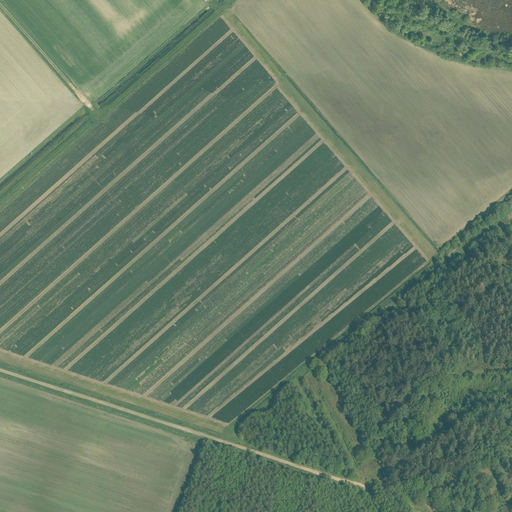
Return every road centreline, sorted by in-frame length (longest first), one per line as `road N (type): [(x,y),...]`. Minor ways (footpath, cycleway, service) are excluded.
road 1 (track): [(377,511),(361,486),(0,370)]
road 2 (track): [(98,114),(0,2)]
